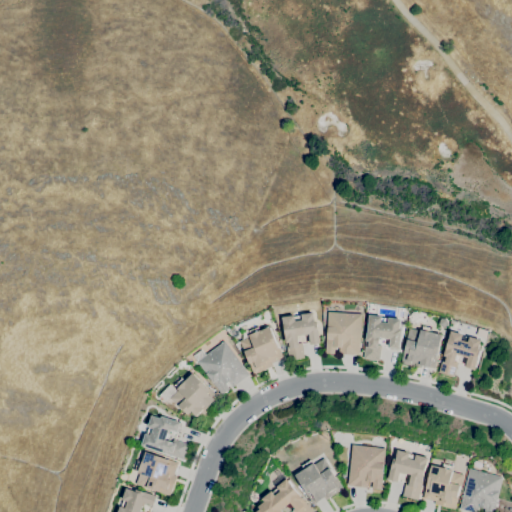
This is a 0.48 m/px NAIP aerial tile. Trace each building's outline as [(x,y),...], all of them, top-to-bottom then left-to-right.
[(288,360),(282,317),(294,315),(294,316),(301,315),(301,314),(313,312),(314,322),(317,322),(320,343),(310,345),(308,334),(297,336),(298,343),(302,343),(304,358),(288,360)] [(359,355),(339,354),(339,347),(335,347),(334,354),(325,353),(328,312),(362,314),(359,355)] [(379,361),(373,360),(368,360),(368,359),(363,358),(369,315),(382,317),(388,318),(400,319),(399,329),(401,329),(399,349),(388,347),(390,339),(379,337),(378,344),(381,345),(379,361)] [(253,374),(239,341),(249,336),(248,335),(250,334),(248,330),(257,327),(259,331),(269,326),(283,358),(271,363),(272,365),(253,374)] [(434,368),(422,365),(421,368),(400,363),(409,328),(420,331),(420,330),(421,330),(422,326),(432,328),(431,332),(442,334),(436,358),(437,358),(434,368)] [(486,338),(476,335),(478,328),(488,331),(486,338)] [(453,377),(438,372),(451,331),(463,334),(462,336),(469,338),(469,337),(481,340),(478,347),(478,349),(480,350),(474,370),(465,367),(468,358),(456,354),(454,362),(458,363),(453,377)] [(221,395),(197,361),(224,341),(249,374),(232,387),(228,381),(225,384),(229,389),(221,395)] [(198,419),(192,413),(193,413),(191,411),(188,415),(179,406),(179,407),(170,398),(178,390),(177,389),(177,388),(174,385),(181,378),(184,381),(192,373),(209,390),(209,389),(217,397),(208,406),(210,408),(198,419)] [(182,459),(166,453),(166,454),(141,445),(145,433),(146,434),(149,427),(147,427),(151,415),(161,418),(161,416),(180,423),(177,432),(169,429),(165,440),(172,442),(173,439),(188,444),(186,450),(187,450),(185,455),(184,454),(182,459)] [(381,490),(372,489),(372,482),(368,481),(367,488),(347,485),(352,444),(386,448),(381,490)] [(418,500),(402,496),(406,481),(409,482),(411,475),(400,472),(398,482),(388,480),(393,458),(396,459),(398,450),(410,453),(409,454),(416,456),(416,454),(429,458),(418,500)] [(169,496),(142,486),(141,486),(135,484),(139,474),(137,473),(138,471),(134,470),(138,461),(142,463),(146,451),(167,459),(178,463),(173,475),(177,476),(171,492),(170,491),(169,496)] [(313,505),(306,495),(307,494),(295,475),(304,469),(302,465),(310,461),(312,464),(313,463),(314,464),(324,458),(343,488),(325,500),(324,497),(313,505)] [(455,509),(435,504),(435,501),(423,498),(431,465),(443,468),(444,463),(453,466),(452,470),(453,470),(453,472),(463,474),(455,509)] [(494,511),(483,511),(485,508),(481,507),(479,511),(471,511),(459,509),(470,468),(503,477),(494,511)] [(269,511),(266,508),(268,506),(262,499),(271,491),(272,492),(277,487),(286,479),(313,511),(293,511),(292,510),(294,508),(290,503),(281,510),(282,511),(269,511)] [(118,511),(120,506),(121,507),(123,500),(122,500),(126,488),(135,491),(136,489),(156,496),(153,506),(143,502),(140,511),(118,511)]
